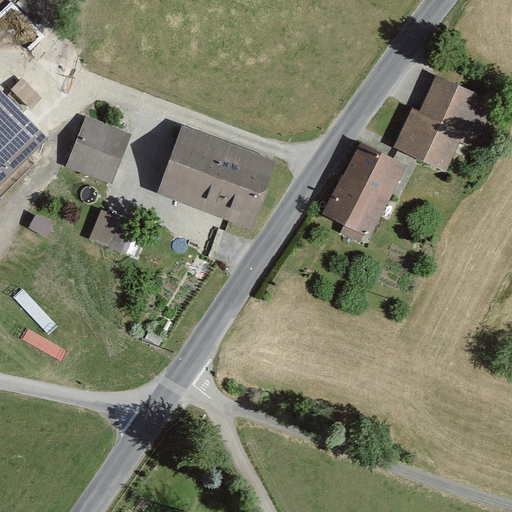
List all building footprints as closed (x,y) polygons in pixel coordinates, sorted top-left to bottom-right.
[(490,96),(434,73),(402,150),(458,174),(490,96)] [(0,176),(43,135),(0,91),(0,176)] [(132,140),(83,119),(60,172),(110,193),(132,140)] [(274,163),(185,136),(163,210),(252,237),(274,163)] [(404,169),(361,150),(326,227),(370,246),(404,169)]
